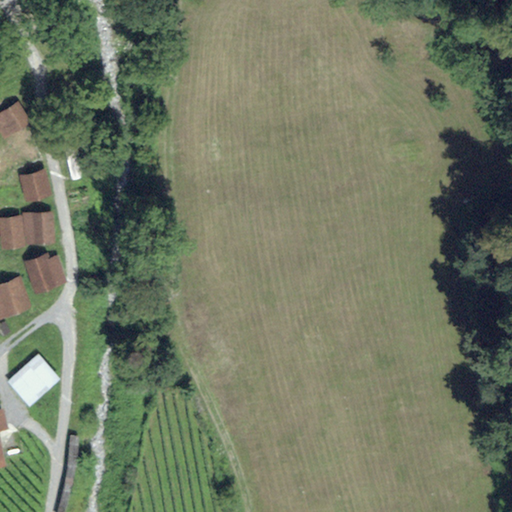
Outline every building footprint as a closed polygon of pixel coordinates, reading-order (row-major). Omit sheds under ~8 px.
[(18,105),(0,114),(0,122),(6,134),(28,123),(18,105)] [(45,173),(21,178),(25,198),(49,193),(45,173)] [(50,213),(1,220),(5,247),(54,240),(50,213)] [(53,256),(28,266),(38,292),(64,282),(53,256)] [(16,281),(0,286),(0,318),(26,309),(16,281)] [(38,356),(10,382),(30,405),(59,379),(38,356)]
